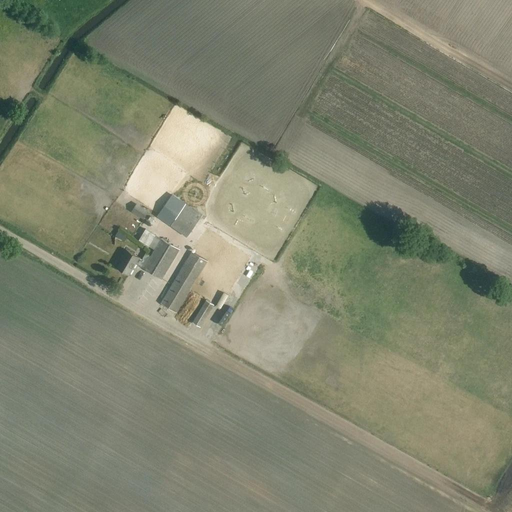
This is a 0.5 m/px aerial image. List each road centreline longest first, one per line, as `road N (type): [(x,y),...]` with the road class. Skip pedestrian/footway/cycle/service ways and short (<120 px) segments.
road 1 (track): [(213,352),(498,511)]
road 2 (unclassified): [(213,352),(0,230)]
